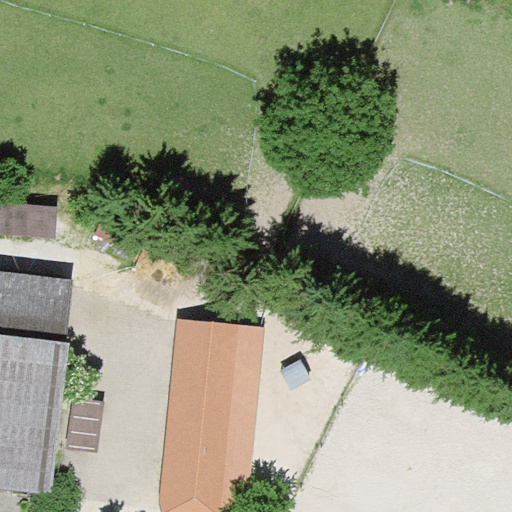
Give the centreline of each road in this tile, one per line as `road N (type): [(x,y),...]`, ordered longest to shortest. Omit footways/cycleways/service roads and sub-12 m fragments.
road 1 (track): [(0,252),(93,262),(135,301),(110,511)]
road 2 (track): [(135,301),(255,308),(353,359)]
